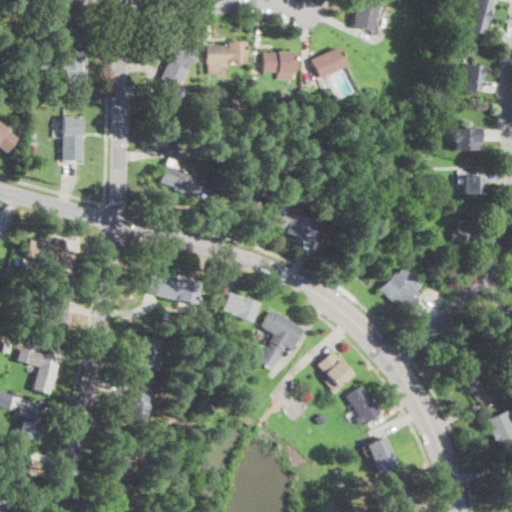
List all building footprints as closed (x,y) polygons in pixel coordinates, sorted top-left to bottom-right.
[(77,0),(77,10),(81,10),(81,41),(49,41),(49,15),(62,15),(62,0),(77,0)] [(376,0),(372,24),(370,30),(350,27),(354,0),(376,0)] [(488,0),(480,31),(465,27),(469,7),(464,5),(464,0),(488,0)] [(205,63),(204,63),(204,46),(222,45),(222,44),(224,44),(224,42),(242,41),(243,63),(205,63)] [(183,88),(177,103),(156,94),(162,80),(158,79),(174,43),(192,51),(177,86),(183,88)] [(323,75),(316,78),(307,60),(335,46),(344,65),(323,75)] [(290,73),(261,73),(261,51),(276,51),(290,51),(290,73)] [(82,58),(82,73),(82,89),(61,89),(61,71),(38,72),(38,59),(82,58)] [(461,61),(479,63),(476,89),(458,86),(461,61)] [(20,93),(15,101),(7,96),(12,88),(20,93)] [(289,111),(271,111),(270,96),(289,96),(289,111)] [(232,107),(232,111),(225,111),(225,108),(224,108),(224,98),(235,98),(235,107),(232,107)] [(80,136),(80,161),(60,161),(60,135),(59,135),(59,116),(80,116),(80,136)] [(0,123),(7,129),(5,132),(12,137),(2,150),(0,148),(0,123)] [(452,126),(453,149),(477,148),(476,125),(452,126)] [(422,156),(431,160),(427,168),(418,164),(422,156)] [(189,166),(179,196),(155,189),(165,158),(189,166)] [(231,158),(229,174),(220,173),(221,158),(231,158)] [(483,192),(462,193),(461,177),(483,176),(483,192)] [(254,199),(249,220),(222,213),(227,192),(254,199)] [(317,221),(311,239),(301,236),(300,238),(282,232),(283,228),(269,223),(274,207),(317,221)] [(470,240),(467,248),(449,240),(457,221),(475,229),(470,240)] [(72,251),(68,267),(23,257),(27,241),(72,251)] [(411,305),(403,313),(377,287),(399,266),(418,285),(413,289),(418,294),(414,297),(417,300),(411,305)] [(194,286),(190,303),(143,292),(147,274),(194,285),(194,286)] [(227,292),(239,297),(240,295),(257,303),(248,322),(220,309),(227,292)] [(66,311),(64,323),(60,343),(40,339),(43,321),(45,321),(48,305),(40,304),(41,298),(67,302),(66,311)] [(511,325),(506,332),(493,320),(510,301),(511,302),(511,325)] [(269,310),(275,314),(276,312),(296,325),(295,326),(300,330),(288,350),(282,346),(280,350),(278,349),(276,353),(272,351),(265,346),(268,342),(267,341),(271,334),(259,326),(269,310)] [(158,338),(152,369),(131,364),(138,334),(158,338)] [(9,344),(8,352),(0,351),(2,342),(9,344)] [(53,377),(50,389),(48,389),(46,393),(31,389),(37,366),(14,361),(18,348),(56,358),(55,364),(56,364),(53,377)] [(335,385),(334,386),(315,364),(330,351),(349,373),(335,385)] [(489,388),(492,386),(497,394),(479,405),(476,400),(475,401),(462,380),(463,379),(460,374),(474,365),(489,388)] [(503,387),(498,390),(495,385),(500,382),(503,387)] [(379,413),(363,424),(361,421),(357,424),(353,418),(357,416),(343,395),(344,395),(360,384),(379,413)] [(142,412),(140,423),(121,420),(127,386),(146,389),(142,412)] [(10,393),(0,390),(0,406),(7,408),(10,393)] [(42,413),(35,443),(16,438),(20,421),(22,422),(25,409),(42,413)] [(511,432),(511,440),(498,447),(495,440),(493,441),(489,432),(491,431),(485,420),(507,409),(509,414),(505,416),(511,432)] [(393,465),(375,471),(366,443),(383,437),(393,465)] [(133,444),(124,476),(104,470),(109,450),(112,439),(133,444)] [(28,473),(25,490),(0,485),(0,479),(5,454),(30,459),(28,473)] [(149,465),(147,473),(139,471),(141,464),(149,465)] [(412,511),(388,511),(387,507),(391,506),(385,484),(404,479),(412,511)] [(121,493),(117,509),(115,508),(113,511),(93,511),(97,500),(101,500),(104,488),(121,493)] [(332,509),(324,511),(323,502),(331,501),(332,509)]
